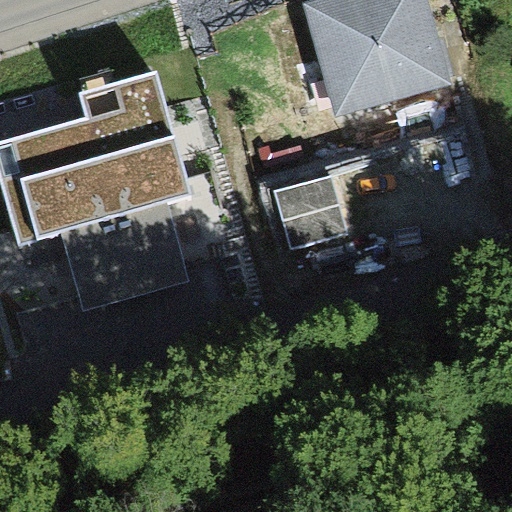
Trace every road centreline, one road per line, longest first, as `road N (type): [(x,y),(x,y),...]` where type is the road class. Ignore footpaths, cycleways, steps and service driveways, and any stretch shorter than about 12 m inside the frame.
road 1 (residential): [(511,263),(0,404)]
road 2 (track): [(207,511),(328,474),(428,427),(511,373)]
